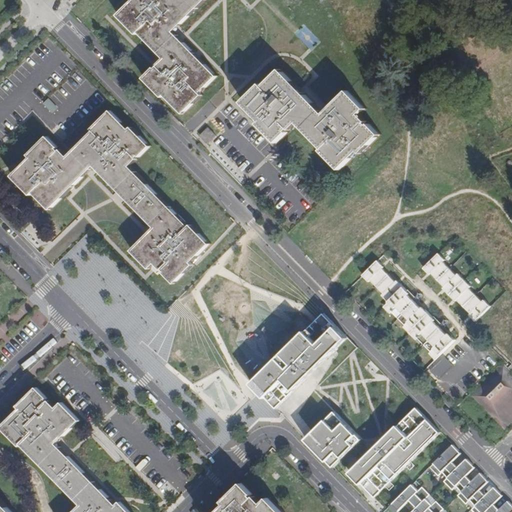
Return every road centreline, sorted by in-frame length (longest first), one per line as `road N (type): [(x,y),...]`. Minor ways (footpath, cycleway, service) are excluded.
road 1 (residential): [(42,11),(511,488)]
road 2 (residential): [(225,466),(73,309)]
road 3 (residential): [(358,511),(277,433),(258,436),(225,466)]
